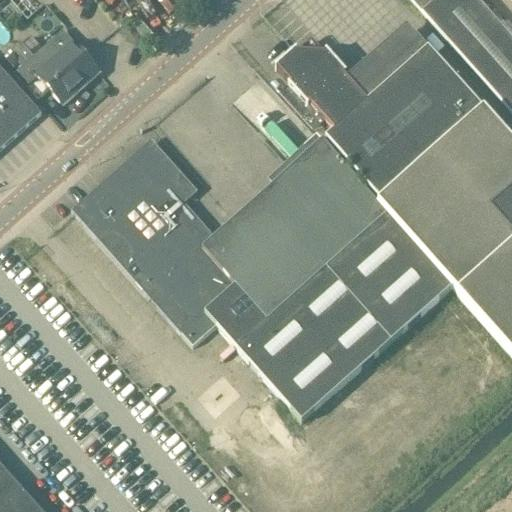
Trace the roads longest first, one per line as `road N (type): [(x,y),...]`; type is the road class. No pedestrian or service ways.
road 1 (unclassified): [(0,221),(249,0)]
road 2 (unknown): [(0,401),(96,511)]
